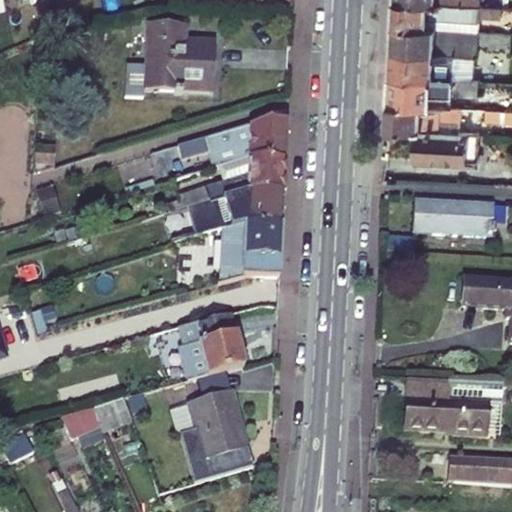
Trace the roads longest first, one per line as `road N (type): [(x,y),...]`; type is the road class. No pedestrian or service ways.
road 1 (secondary): [(330,315),(347,0)]
road 2 (secondary): [(330,315),(307,511)]
road 3 (secondary): [(329,511),(330,315)]
